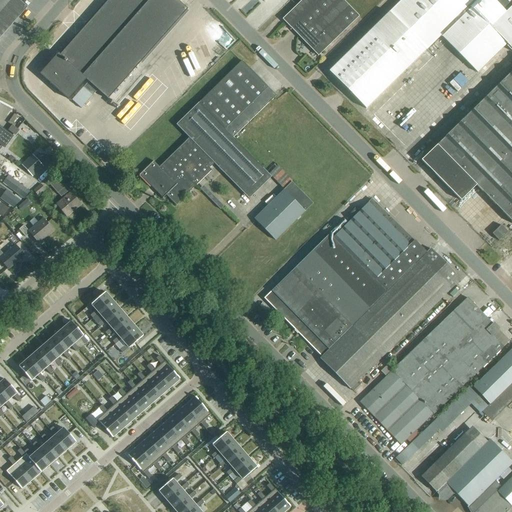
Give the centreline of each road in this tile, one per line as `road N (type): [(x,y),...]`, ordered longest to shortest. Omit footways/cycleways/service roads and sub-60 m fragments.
road 1 (residential): [(425,511),(123,204)]
road 2 (residential): [(511,299),(215,0)]
road 3 (residential): [(207,372),(45,511)]
road 4 (residential): [(123,204),(10,76)]
road 5 (residential): [(314,498),(207,372)]
road 6 (residential): [(207,372),(110,261)]
road 7 (residential): [(0,358),(110,261)]
